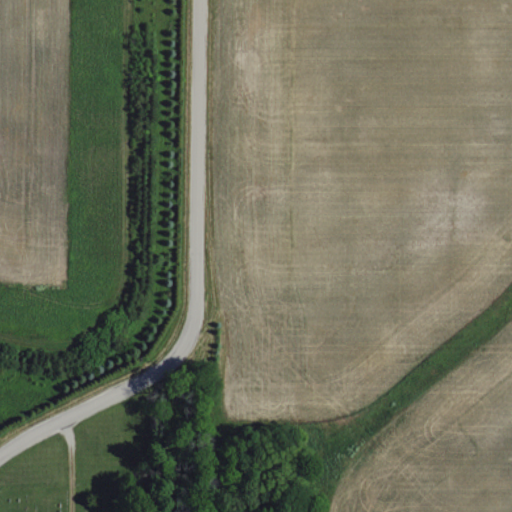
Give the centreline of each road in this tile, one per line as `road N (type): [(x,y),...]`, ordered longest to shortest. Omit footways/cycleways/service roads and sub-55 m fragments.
road 1 (residential): [(162,385),(179,0)]
road 2 (residential): [(0,465),(162,385)]
